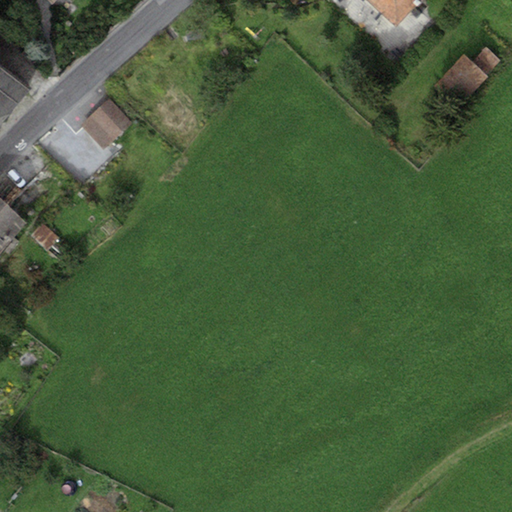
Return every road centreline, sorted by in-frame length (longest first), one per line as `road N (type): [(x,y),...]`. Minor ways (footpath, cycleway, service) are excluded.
road 1 (primary): [(172,0),(0,162)]
road 2 (track): [(511,432),(476,443),(395,511)]
